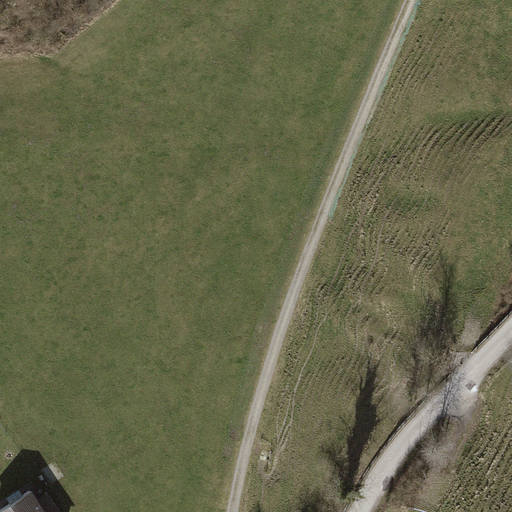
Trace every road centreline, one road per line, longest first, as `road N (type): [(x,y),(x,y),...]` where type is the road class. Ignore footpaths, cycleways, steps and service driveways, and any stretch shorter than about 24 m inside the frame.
road 1 (track): [(236,511),(278,337),(415,0)]
road 2 (unclassified): [(511,331),(423,424),(364,511)]
